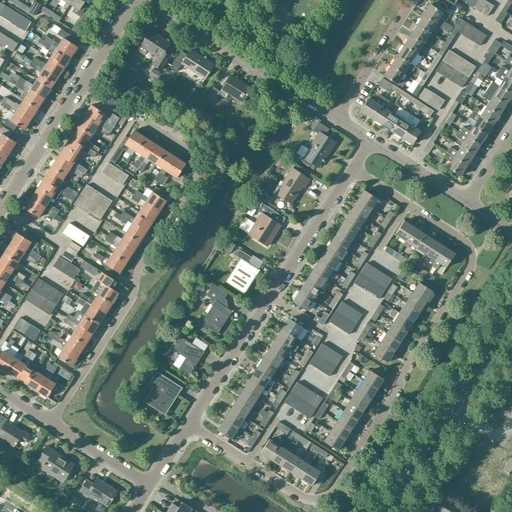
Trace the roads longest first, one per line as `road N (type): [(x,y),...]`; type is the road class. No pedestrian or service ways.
road 1 (residential): [(188,425),(311,501),(331,495),(351,464),(470,262),(461,240),(351,167)]
road 2 (residential): [(50,424),(132,298),(137,270),(200,164),(189,147),(85,82)]
road 3 (residential): [(188,425),(351,167)]
road 4 (unclassified): [(386,511),(511,312)]
road 5 (residential): [(335,118),(150,0)]
road 6 (residential): [(0,215),(85,82)]
road 7 (residential): [(335,118),(410,0)]
